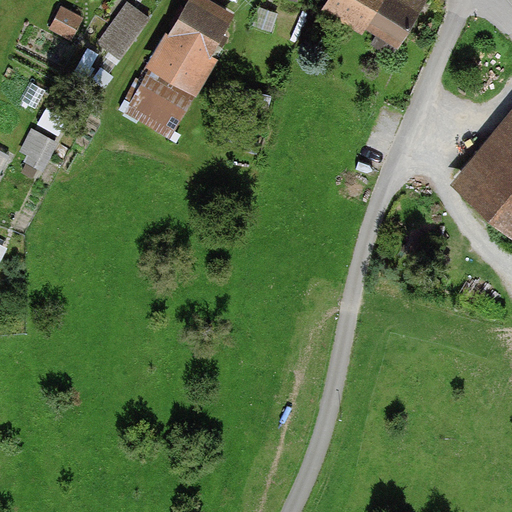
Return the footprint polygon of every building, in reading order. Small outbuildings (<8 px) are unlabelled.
[(243,11),(222,0),(192,0),(155,69),(198,93),(243,11)] [(333,0),(331,6),(370,29),(374,23),(404,42),(429,0),(333,0)] [(65,1),(54,25),(77,36),(88,12),(65,1)] [(127,3),(97,46),(122,63),(152,20),(127,3)] [(511,109),(461,169),(511,212),(511,109)] [(36,124),(22,157),(48,168),(63,135),(36,124)] [(0,176),(10,159),(0,153),(0,176)]
